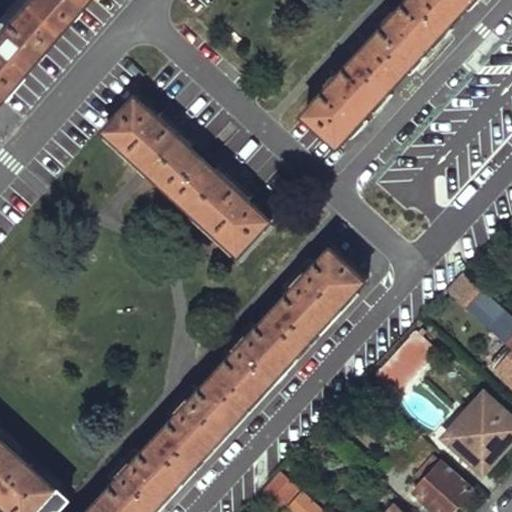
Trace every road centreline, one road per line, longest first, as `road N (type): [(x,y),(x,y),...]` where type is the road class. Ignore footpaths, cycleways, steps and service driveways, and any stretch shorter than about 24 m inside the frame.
road 1 (residential): [(140,19),(334,192)]
road 2 (residential): [(505,0),(334,192)]
